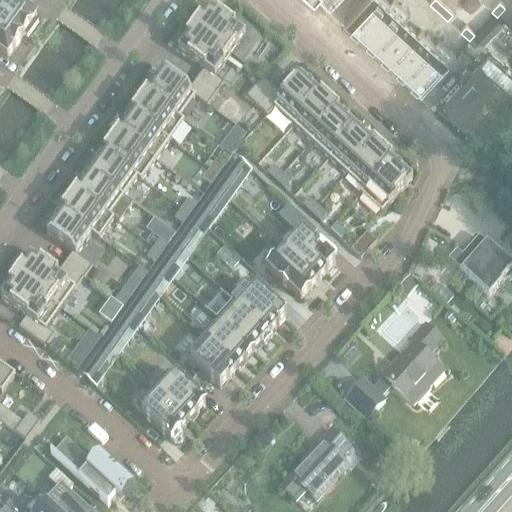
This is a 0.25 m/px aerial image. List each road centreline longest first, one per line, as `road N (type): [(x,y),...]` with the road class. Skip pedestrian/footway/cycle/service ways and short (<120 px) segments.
road 1 (residential): [(176,493),(408,243),(440,155),(271,0)]
road 2 (residential): [(0,228),(164,0)]
road 3 (residential): [(176,493),(68,390),(0,340)]
